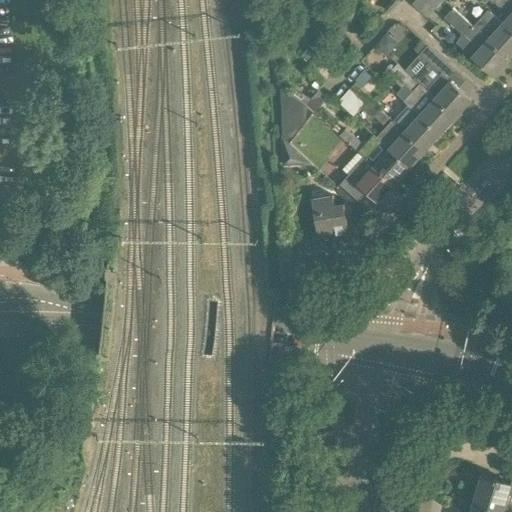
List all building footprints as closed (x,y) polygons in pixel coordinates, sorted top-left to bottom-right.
[(428,19),(444,1),(442,0),(416,0),(413,4),(412,5),(421,12),(428,19)] [(494,2),(509,16),(503,23),(511,31),(511,0),(489,0),(493,3),(494,2)] [(509,59),(473,26),(453,9),(444,18),(463,35),(456,43),(493,76),(509,59)] [(488,10),(473,26),(509,59),(511,55),(511,31),(503,23),(488,10)] [(338,41),(352,24),(347,20),(332,37),(338,41)] [(419,55),(428,46),(423,42),(415,51),(419,55)] [(419,55),(404,70),(422,87),(456,117),(471,100),(442,73),(449,65),(428,46),(419,55)] [(402,88),(396,94),(404,101),(419,115),(440,134),(456,117),(422,87),(404,70),(398,64),(388,75),(402,88)] [(338,102),(354,117),(366,104),(350,89),(338,102)] [(312,113),(282,90),(284,139),(290,145),(312,113)] [(328,98),(319,91),(307,105),(315,112),(328,98)] [(383,126),(389,119),(380,110),(373,117),(383,126)] [(440,134),(419,115),(404,132),(425,151),(440,134)] [(392,121),(376,137),(410,168),(425,151),(404,132),(392,121)] [(410,168),(376,137),(373,134),(363,145),(345,129),(340,135),(364,157),(394,184),(410,168)] [(286,169),(315,167),(290,145),(284,139),(286,169)] [(367,192),(378,202),(394,184),(364,157),(340,183),(359,201),(367,192)] [(323,172),(328,176),(332,171),(327,167),(323,172)] [(333,196),(312,199),(318,234),(331,232),(334,247),(336,247),(336,246),(351,243),(345,204),(335,206),(333,196)] [(497,511),(502,511),(511,484),(482,474),(473,504),(497,511)]
